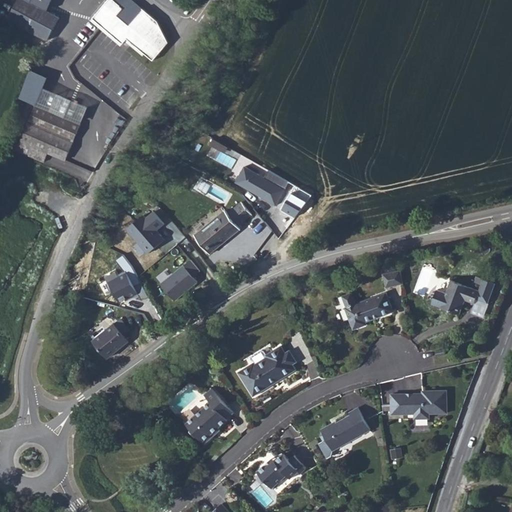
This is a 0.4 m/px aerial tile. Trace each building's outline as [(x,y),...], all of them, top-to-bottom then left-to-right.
[(48,40),(60,18),(25,0),(16,0),(7,19),(48,40)] [(30,0),(48,8),(52,0),(30,0)] [(108,0),(93,18),(123,44),(128,39),(154,61),(169,43),(158,21),(133,0),(125,0),(121,5),(114,0),(108,0)] [(66,160),(89,107),(75,101),(68,118),(37,105),(18,144),(15,149),(44,162),(48,152),(66,160)] [(18,144),(37,105),(30,102),(11,140),(18,144)] [(215,138),(207,134),(204,139),(212,143),(215,138)] [(222,142),(215,138),(212,143),(219,147),(222,142)] [(290,182),(269,170),(265,177),(245,166),(240,174),(248,179),(244,187),(257,195),(259,192),(263,194),(261,197),(276,206),(290,182)] [(248,179),(240,174),(236,182),(244,187),(248,179)] [(239,225),(252,214),(242,202),(229,213),(226,210),(196,235),(211,253),(241,229),(239,225)] [(145,214),(128,228),(148,253),(164,240),(161,236),(162,235),(157,229),(165,223),(155,210),(147,217),(145,214)] [(121,266),(125,257),(117,253),(113,261),(121,266)] [(496,266),(502,260),(496,255),(491,260),(496,266)] [(201,271),(192,260),(163,283),(177,300),(199,282),(194,276),(201,271)] [(149,295),(142,281),(135,285),(127,269),(119,273),(120,276),(107,283),(112,292),(115,290),(121,301),(133,294),(134,297),(139,294),(142,299),(149,295)] [(404,283),(401,270),(397,271),(387,273),(384,274),(387,287),(404,283)] [(497,283),(485,278),(481,290),(453,279),(447,293),(438,289),(433,303),(461,314),(466,299),(476,303),(477,298),(489,303),(497,283)] [(343,296),(347,307),(357,303),(353,292),(343,296)] [(383,316),(395,311),(388,292),(357,303),(347,307),(346,307),(354,329),(368,324),(367,322),(375,319),(374,316),(382,313),(383,316)] [(131,330),(122,318),(95,340),(109,357),(130,341),(124,334),(131,330)] [(255,362),(239,371),(254,396),(270,386),(269,384),(280,377),(282,379),(297,369),(294,364),(298,361),(291,349),(287,352),(282,345),(267,354),(265,351),(262,350),(253,355),(252,358),(255,362)] [(270,386),(282,379),(280,377),(269,384),(270,386)] [(192,427),(192,431),(196,436),(200,436),(206,443),(215,435),(213,433),(220,427),(229,419),(228,418),(235,412),(213,388),(205,394),(212,401),(187,423),(192,427)] [(408,394),(392,394),(392,405),(392,409),(392,414),(415,414),(415,419),(430,418),(430,413),(448,413),(447,390),(423,391),(423,393),(413,394),(413,396),(408,396),(408,394)] [(371,430),(359,407),(350,412),(351,415),(337,423),(333,425),(333,423),(322,429),(323,431),(322,435),(325,441),(320,443),(328,458),(332,456),(334,451),(371,430)] [(222,430),(220,427),(213,433),(215,435),(222,430)] [(403,457),(401,449),(392,450),(393,458),(403,457)] [(290,460),(284,453),(276,461),(275,459),(268,465),(267,464),(258,471),(260,473),(257,476),(263,483),(266,480),(273,488),(288,475),(291,478),(299,471),(301,473),(306,469),(295,455),(290,460)] [(229,511),(222,503),(212,511),(229,511)]
